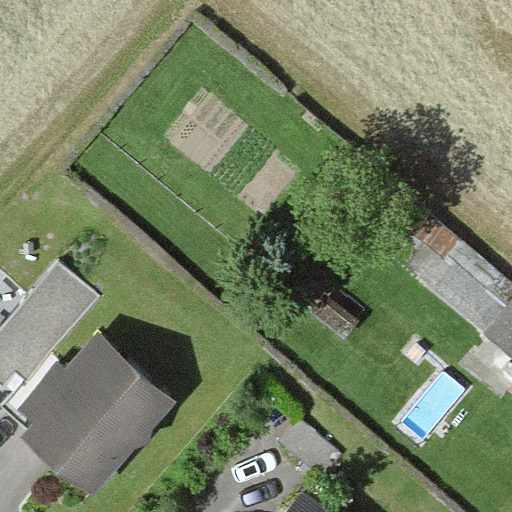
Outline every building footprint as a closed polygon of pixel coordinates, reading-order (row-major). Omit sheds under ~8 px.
[(508,332),(511,326),(511,269),(443,218),(411,261),(508,332)] [(62,247),(0,315),(0,366),(11,376),(98,280),(62,247)] [(84,313),(0,397),(0,399),(76,474),(160,388),(84,313)] [(511,345),(488,375),(511,394),(511,345)] [(336,511),(277,460),(230,511),(336,511)]
